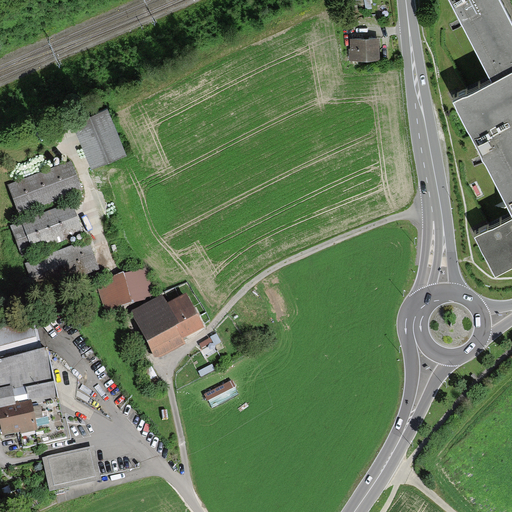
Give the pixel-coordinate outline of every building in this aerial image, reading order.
[(511,0),(451,0),(490,74),(453,93),(511,207),(511,211),(473,232),(494,272),(511,262),(511,0)] [(379,36),(349,36),(350,58),(380,57),(379,36)] [(105,109),(71,122),(89,166),(123,152),(105,109)] [(69,163),(7,187),(18,215),(80,192),(69,163)] [(69,205),(10,228),(22,258),(81,235),(69,205)] [(261,213),(233,222),(237,235),(265,227),(261,213)] [(85,242),(26,263),(36,290),(94,270),(85,242)] [(96,285),(106,313),(155,297),(145,268),(96,285)] [(162,298),(131,315),(155,359),(183,344),(180,340),(203,328),(186,298),(168,308),(162,298)] [(66,432),(48,347),(39,349),(32,319),(0,327),(0,419),(3,435),(20,431),(23,447),(67,438),(66,432)] [(216,333),(196,343),(199,349),(211,344),(214,350),(223,346),(216,333)] [(93,446),(44,457),(51,490),(100,479),(93,446)]
